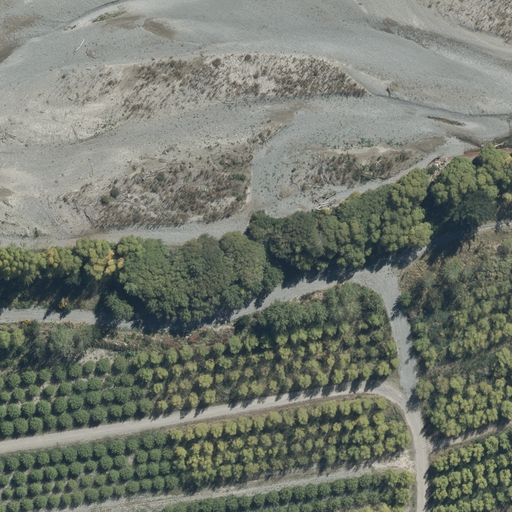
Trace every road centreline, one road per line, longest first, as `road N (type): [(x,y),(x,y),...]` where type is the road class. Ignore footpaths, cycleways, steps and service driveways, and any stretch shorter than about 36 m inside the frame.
road 1 (track): [(48,511),(420,443),(511,413)]
road 2 (track): [(411,391),(0,456)]
road 3 (track): [(0,315),(128,330),(201,322),(321,275),(365,268)]
road 4 (track): [(365,268),(511,212)]
road 5 (track): [(411,391),(406,347),(383,281),(365,268)]
road 6 (track): [(420,511),(411,391)]
